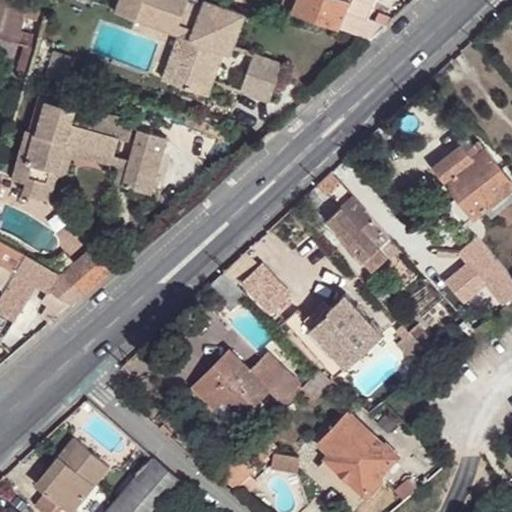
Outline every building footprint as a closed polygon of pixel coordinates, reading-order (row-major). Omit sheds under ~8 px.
[(25,15),(28,5),(7,0),(0,0),(0,37),(22,45),(24,35),(28,19),(24,18),(25,15)] [(192,39),(206,0),(121,0),(117,10),(181,36),(164,78),(212,95),(217,82),(218,80),(228,53),(192,39)] [(213,0),(206,0),(192,39),(228,53),(234,56),(238,46),(239,44),(250,13),(213,0)] [(298,0),(286,0),(284,6),(294,10),(298,0)] [(352,1),(349,0),(298,0),(294,10),(341,27),(352,1)] [(370,2),(364,0),(352,0),(352,1),(341,27),(369,37),(381,25),(363,18),(370,2)] [(44,22),(48,11),(28,5),(25,15),(44,22)] [(39,39),(44,22),(25,15),(24,18),(28,19),(24,35),(39,39)] [(36,49),(39,39),(24,35),(22,45),(26,47),(36,49)] [(258,52),(239,44),(238,46),(258,54),(258,52)] [(29,73),(36,49),(26,47),(19,70),(29,73)] [(57,51),(49,76),(72,83),(80,58),(57,51)] [(287,62),(258,52),(258,54),(244,89),(243,92),(272,103),(287,62)] [(244,89),(218,80),(217,82),(243,92),(244,89)] [(59,102),(77,107),(79,103),(80,98),(57,91),(55,97),(60,98),(59,102)] [(54,199),(71,142),(81,108),(77,107),(59,102),(60,98),(55,97),(43,94),(33,130),(30,129),(16,178),(30,182),(28,192),(28,193),(50,198),(54,199)] [(81,108),(71,142),(117,155),(123,136),(132,139),(138,119),(79,103),(77,107),(81,108)] [(132,158),(125,184),(156,194),(172,137),(141,129),(132,158)] [(458,142),(462,148),(467,154),(471,150),(474,147),(474,146),(479,142),(472,132),(458,142)] [(117,181),(125,184),(132,158),(117,155),(71,142),(54,199),(62,202),(76,155),(120,167),(120,168),(117,181)] [(473,161),(486,151),(479,142),(474,146),(474,147),(471,150),(467,154),(473,161)] [(447,181),(460,199),(500,168),(486,151),(473,161),(467,154),(462,148),(435,167),(447,181)] [(511,183),(500,168),(460,199),(475,217),(483,210),(511,187),(511,183)] [(331,172),(317,185),(326,194),(340,181),(331,172)] [(435,191),(436,190),(424,176),(401,193),(416,214),(439,197),(435,191)] [(439,197),(448,208),(460,199),(447,181),(436,190),(435,191),(439,197)] [(511,202),(511,187),(483,210),(491,219),(511,202)] [(48,207),(50,198),(28,193),(26,201),(48,207)] [(366,211),(353,196),(326,219),(345,241),(343,242),(361,263),(364,260),(373,270),(398,247),(390,238),(391,237),(388,234),(371,214),(367,210),(366,211)] [(460,199),(448,208),(463,227),(475,217),(460,199)] [(371,214),(388,234),(401,221),(384,202),(371,214)] [(472,264),(489,251),(479,238),(462,252),(471,265),(472,264)] [(0,241),(0,271),(14,277),(16,274),(18,275),(28,258),(0,241)] [(62,277),(87,291),(114,269),(95,247),(62,277)] [(511,277),(498,262),(489,251),(472,264),(506,304),(511,298),(511,277)] [(242,256),(223,273),(242,291),(259,274),(242,256)] [(51,321),(87,291),(62,277),(28,258),(18,275),(14,277),(8,286),(0,297),(0,309),(13,320),(38,285),(50,291),(44,302),(50,306),(43,313),(51,321)] [(14,277),(0,271),(0,282),(8,286),(14,277)] [(223,273),(206,290),(230,312),(247,296),(242,291),(223,273)] [(285,320),(335,376),(382,334),(345,293),(330,307),(328,306),(310,323),(298,310),(285,320)] [(418,345),(406,332),(395,342),(407,356),(418,345)] [(195,388),(216,408),(224,399),(243,417),(268,391),(284,406),(303,387),(268,353),(250,371),(230,351),(195,388)] [(321,369),(306,384),(317,395),(331,380),(321,369)] [(216,408),(213,411),(232,429),(243,417),(224,399),(216,408)] [(383,446),(346,413),(320,443),(330,454),(327,458),(364,493),(370,492),(380,480),(380,474),(396,457),(385,445),(383,446)] [(75,439),(37,486),(47,494),(36,506),(43,511),(74,511),(110,468),(75,439)] [(258,440),(244,455),(255,467),(270,451),(258,440)] [(276,452),(273,466),(298,471),(301,458),(276,452)] [(241,453),(220,475),(234,489),(248,475),(255,467),(244,455),(241,453)] [(160,511),(185,484),(153,456),(106,511),(160,511)] [(248,475),(234,489),(244,497),(257,483),(248,475)] [(416,488),(408,481),(394,492),(402,500),(416,488)]
